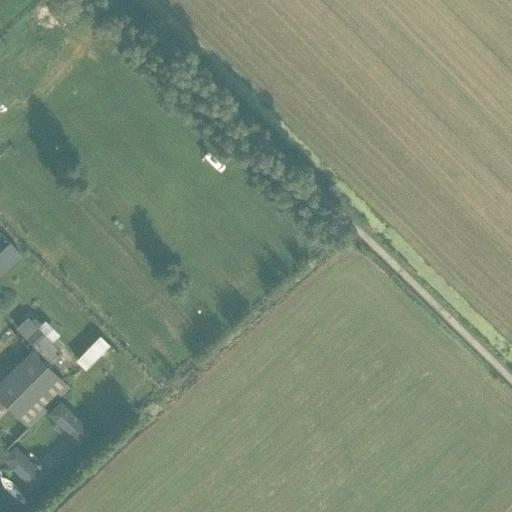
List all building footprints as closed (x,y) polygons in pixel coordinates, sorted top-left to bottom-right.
[(2,223),(0,225),(0,238),(9,230),(2,223)] [(27,249),(10,265),(16,272),(34,256),(27,249)] [(52,275),(34,291),(41,298),(58,282),(52,275)] [(0,332),(25,309),(8,291),(0,298),(0,332)] [(76,300),(59,317),(66,324),(83,307),(76,300)] [(44,358),(57,348),(26,311),(14,321),(44,358)] [(101,326),(84,343),(90,350),(108,333),(101,326)] [(32,350),(0,382),(0,400),(27,427),(68,385),(60,377),(32,350)] [(0,428),(12,440),(20,432),(0,412),(0,428)] [(25,483),(38,476),(19,444),(6,452),(25,483)]
